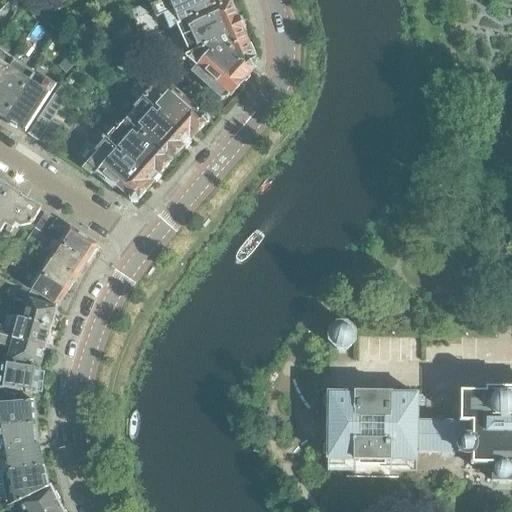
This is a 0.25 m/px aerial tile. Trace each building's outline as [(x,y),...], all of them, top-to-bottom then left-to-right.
[(172,0),(170,1),(169,0),(168,0),(157,5),(151,8),(156,19),(163,17),(168,30),(177,26),(229,2),(228,0),(172,0)] [(243,32),(238,21),(229,2),(177,26),(189,55),(219,42),(223,53),(247,43),(242,32),(243,32)] [(133,16),(147,10),(145,6),(131,11),(133,16)] [(135,21),(148,14),(147,10),(133,16),(135,21)] [(255,61),(247,43),(223,53),(219,42),(189,55),(184,57),(178,63),(190,73),(219,100),(225,100),(228,96),(229,97),(249,76),(248,76),(253,70),(254,70),(255,61)] [(0,82),(15,59),(0,49),(0,82)] [(73,54),(59,69),(66,77),(81,63),(73,54)] [(102,62),(98,55),(87,62),(92,69),(102,62)] [(15,59),(0,82),(0,116),(4,120),(35,72),(15,59)] [(35,72),(4,120),(24,132),(55,85),(35,72)] [(132,90),(191,142),(206,124),(206,118),(173,90),(174,88),(163,78),(153,90),(151,88),(145,95),(135,87),(132,90)] [(54,94),(62,103),(65,105),(72,97),(61,86),(54,94)] [(191,142),(132,90),(129,94),(138,103),(133,109),(135,111),(125,121),(172,163),(191,142)] [(54,94),(40,116),(50,122),(51,121),(62,103),(54,94)] [(39,140),(50,122),(40,116),(28,135),(37,141),(38,140),(39,140)] [(51,121),(50,122),(43,135),(54,142),(62,129),(51,121)] [(172,163),(125,121),(116,132),(114,130),(108,137),(98,129),(95,132),(153,184),(172,163)] [(153,184),(95,132),(91,136),(101,145),(94,152),(96,154),(82,170),(89,175),(90,174),(95,175),(111,189),(111,188),(116,188),(130,201),(131,202),(138,202),(153,184)] [(0,203),(9,190),(0,184),(0,203)] [(40,210),(9,190),(0,203),(0,233),(5,226),(12,231),(16,226),(20,228),(30,226),(40,210)] [(45,214),(35,229),(40,232),(41,233),(51,219),(45,214)] [(87,263),(98,246),(59,222),(55,228),(63,234),(57,243),(87,263)] [(26,243),(30,237),(31,235),(26,232),(22,240),(26,243)] [(33,248),(36,250),(41,244),(30,237),(26,243),(26,244),(32,249),(33,248)] [(87,263),(57,243),(53,240),(48,249),(41,244),(36,250),(33,248),(32,249),(47,258),(77,278),(87,263)] [(32,249),(26,244),(15,246),(28,255),(32,249)] [(67,293),(77,278),(47,258),(32,249),(28,255),(43,265),(38,273),(67,293)] [(67,293),(38,273),(36,275),(25,268),(16,283),(23,287),(57,309),(67,293)] [(51,329),(57,309),(23,287),(18,297),(24,299),(18,319),(51,329)] [(0,335),(45,349),(51,329),(18,319),(15,330),(0,326),(0,335)] [(347,324),(336,324),(329,331),(329,342),(336,349),(346,349),(354,341),(355,331),(347,324)] [(39,370),(45,349),(0,335),(0,346),(10,349),(5,365),(39,370)] [(1,365),(0,364),(0,405),(33,403),(35,394),(39,370),(5,365),(1,363),(1,365)] [(511,389),(505,389),(487,389),(487,393),(462,393),(462,423),(418,422),(418,395),(391,395),(391,394),(356,393),(356,394),(329,394),(328,428),(328,472),(354,472),(354,460),(390,461),(390,471),(417,472),(417,460),(417,452),(473,453),(473,462),(473,464),(476,464),(494,464),(494,481),(511,481),(511,464),(511,389)] [(33,403),(0,405),(0,429),(35,425),(33,403)] [(35,425),(0,429),(0,453),(38,447),(35,425)] [(43,468),(38,447),(0,453),(0,473),(1,474),(1,475),(43,468)] [(1,474),(0,473),(0,499),(2,511),(7,509),(18,504),(48,490),(43,468),(1,475),(1,474)] [(18,504),(7,509),(9,511),(48,511),(60,507),(50,489),(48,490),(18,504)]
